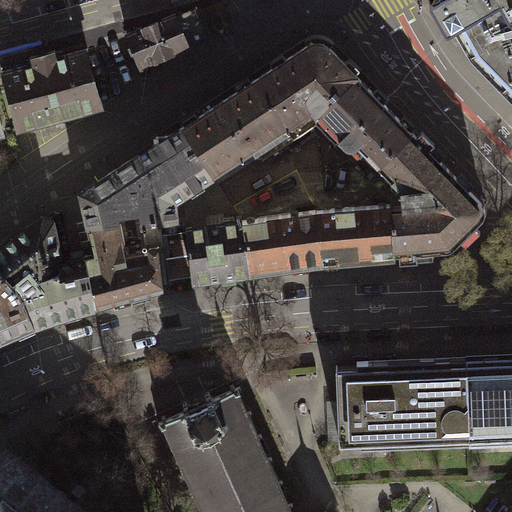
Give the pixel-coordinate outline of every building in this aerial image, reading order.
[(511,0),(435,0),(429,3),(447,34),(455,30),(462,43),(470,56),(467,58),(511,103),(511,0)] [(175,15),(127,35),(141,67),(189,47),(188,44),(207,36),(196,9),(176,17),(175,15)] [(254,79),(294,140),(317,125),(316,114),(357,74),(329,46),(325,42),(321,41),(315,41),(310,43),(254,79)] [(101,105),(86,49),(58,56),(56,51),(30,57),(32,63),(5,71),(19,126),(101,105)] [(316,114),(317,125),(336,145),(341,140),(347,146),(350,147),(353,147),(355,146),(357,145),(378,166),(413,132),(357,74),(316,114)] [(294,140),(254,79),(182,126),(215,175),(253,149),(259,158),(265,159),(294,140)] [(215,175),(182,126),(169,134),(157,135),(157,142),(153,145),(183,190),(183,194),(215,175)] [(413,132),(378,166),(402,190),(403,206),(390,206),(394,254),(400,253),(400,261),(417,259),(417,252),(451,249),(483,218),(479,199),(429,148),(435,142),(419,126),(413,132)] [(143,222),(160,220),(176,217),(175,200),(183,194),(183,190),(153,145),(82,191),(88,224),(118,220),(117,214),(142,210),(143,222)] [(394,254),(390,206),(390,204),(324,209),(316,209),(322,260),(329,259),(394,254)] [(322,260),(316,209),(244,220),(251,270),(322,260)] [(61,265),(62,264),(52,220),(43,216),(28,226),(0,248),(0,266),(12,280),(29,267),(38,278),(58,271),(60,270),(61,268),(61,265)] [(118,220),(88,224),(95,253),(85,255),(96,306),(133,296),(168,287),(160,220),(143,222),(144,231),(127,234),(126,228),(120,229),(118,220)] [(251,270),(244,220),(187,228),(192,277),(223,273),(224,280),(235,278),(235,272),(251,270)] [(29,267),(12,280),(19,288),(34,325),(49,320),(76,311),(96,306),(85,255),(68,259),(68,263),(62,264),(61,265),(61,268),(60,270),(58,271),(38,278),(29,267)] [(0,335),(2,339),(34,325),(19,288),(12,280),(0,266),(0,335)] [(470,441),(511,439),(511,352),(467,354),(467,355),(470,441)] [(470,441),(467,355),(357,360),(357,365),(337,365),(340,441),(360,440),(361,445),(470,441)] [(327,511),(326,511),(323,511),(291,511),(289,508),(294,506),(292,502),(288,504),(279,485),(283,483),(282,479),(277,481),(268,461),(273,459),(271,456),(267,458),(258,439),(263,437),(261,433),(257,436),(248,416),(252,414),(251,410),(246,412),(237,392),(242,390),(240,386),(235,388),(233,384),(230,386),(231,390),(214,397),(214,396),(212,396),(210,391),(182,403),(185,409),(184,409),(184,411),(167,419),(165,415),(161,417),(163,420),(158,422),(161,427),(163,426),(172,446),(170,447),(171,450),(175,448),(184,468),(180,470),(182,473),(186,472),(194,491),(190,492),(192,496),(196,494),(203,511),(327,511)] [(19,511),(3,499),(0,502),(0,511),(19,511)]
